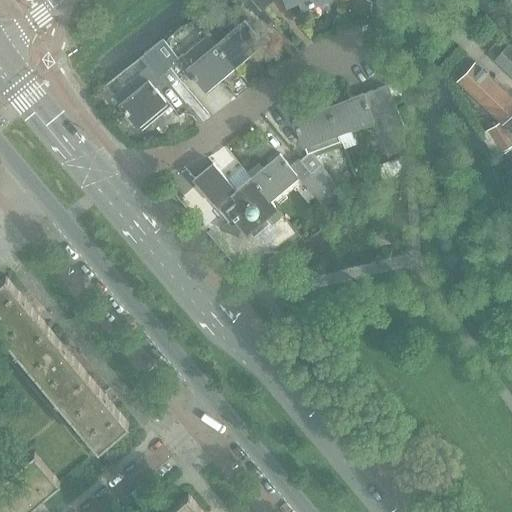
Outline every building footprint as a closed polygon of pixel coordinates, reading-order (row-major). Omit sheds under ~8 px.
[(318,0),(242,0),(255,16),(274,0),(283,0),(285,4),(296,0),(298,0),(301,7),(318,0)] [(227,19),(219,10),(210,17),(218,27),(227,19)] [(233,63),(261,40),(244,19),(215,43),(233,63)] [(203,89),(233,63),(215,43),(214,44),(207,36),(183,56),(190,64),(185,68),(203,89)] [(150,81),(178,58),(163,40),(145,53),(143,54),(144,55),(140,58),(147,67),(113,95),(136,124),(165,99),(150,81)] [(511,49),(508,45),(493,61),(511,79),(511,49)] [(500,126),(511,112),(511,97),(474,62),(456,81),(499,122),(487,130),(501,151),(511,144),(500,126)] [(339,133),(374,120),(387,157),(404,148),(403,125),(390,90),(378,95),(375,88),(363,93),(363,92),(346,98),(344,93),(338,96),(340,101),(328,106),(339,133)] [(339,133),(328,106),(325,107),(323,102),(315,105),(308,108),(309,113),(294,119),(305,146),(309,152),(322,166),(322,165),(312,152),(342,142),(338,133),(339,133)] [(511,169),(511,150),(511,148),(498,156),(507,172),(511,169)] [(338,185),(322,166),(309,152),(291,167),(279,153),(251,177),(272,201),(298,179),(297,177),(298,177),(318,201),(338,185)] [(272,201),(251,177),(236,190),(213,163),(193,179),(218,209),(217,209),(229,223),(233,219),(246,235),(249,232),(253,236),(269,223),(266,219),(277,210),(277,209),(278,208),(272,201)] [(0,330),(17,351),(47,326),(6,276),(0,280),(0,330)] [(57,399),(88,374),(47,326),(17,351),(57,399)] [(98,448),(129,423),(88,374),(57,399),(98,448)] [(24,511),(60,482),(34,452),(0,481),(0,494),(15,511),(24,511)] [(0,511),(15,511),(0,494),(0,511)] [(203,511),(188,494),(166,511),(203,511)]
